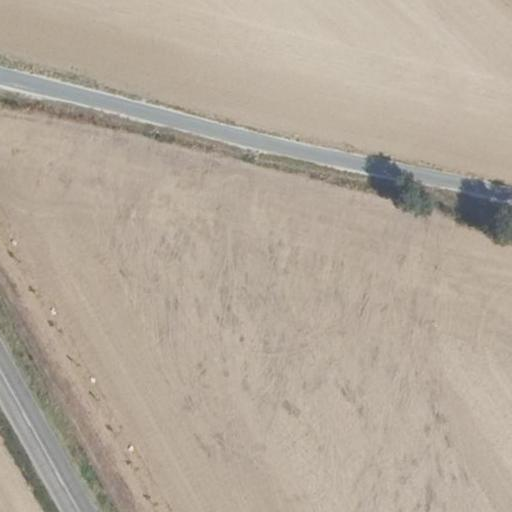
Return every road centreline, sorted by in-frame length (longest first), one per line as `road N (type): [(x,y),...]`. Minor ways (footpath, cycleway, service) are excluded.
road 1 (track): [(511,195),(0,77)]
road 2 (tertiary): [(77,511),(0,373)]
